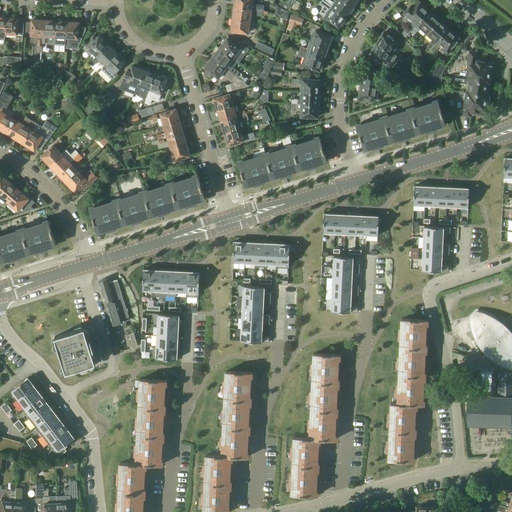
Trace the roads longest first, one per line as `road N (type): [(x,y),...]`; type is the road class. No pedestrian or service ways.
road 1 (residential): [(462,463),(431,304),(432,290),(461,279)]
road 2 (residential): [(389,0),(362,25),(341,77),(337,119),(350,181)]
road 3 (residential): [(180,48),(229,219)]
road 4 (residential): [(60,394),(70,381),(121,366),(91,262)]
road 5 (residential): [(340,497),(343,444),(368,343)]
road 6 (residential): [(280,366),(257,453),(255,511)]
road 7 (residential): [(0,150),(57,198),(91,262)]
road 8 (secondary): [(91,262),(229,219)]
road 9 (residential): [(181,511),(187,377)]
road 10 (residential): [(100,511),(92,441),(60,394)]
road 11 (secondary): [(229,219),(350,181)]
road 12 (residential): [(340,497),(462,463)]
